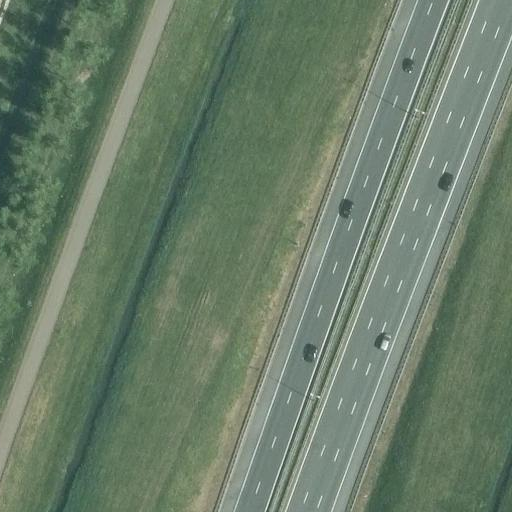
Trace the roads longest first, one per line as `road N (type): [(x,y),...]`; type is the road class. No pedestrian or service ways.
road 1 (motorway): [(308,511),(500,0)]
road 2 (motorway): [(434,0),(249,511)]
